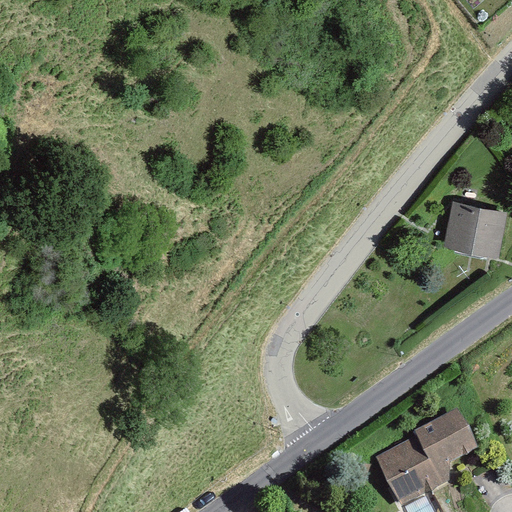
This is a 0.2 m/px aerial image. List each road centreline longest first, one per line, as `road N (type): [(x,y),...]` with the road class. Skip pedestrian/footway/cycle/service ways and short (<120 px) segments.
road 1 (residential): [(318,443),(290,399),(280,354),(306,304),(511,57)]
road 2 (tertiary): [(511,305),(318,443)]
